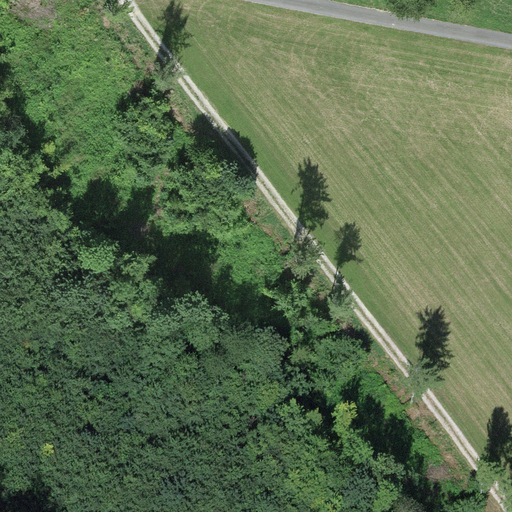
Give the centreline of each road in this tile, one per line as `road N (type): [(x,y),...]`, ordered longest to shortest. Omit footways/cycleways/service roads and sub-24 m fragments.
road 1 (track): [(507,511),(123,0)]
road 2 (unclassified): [(281,0),(511,43)]
